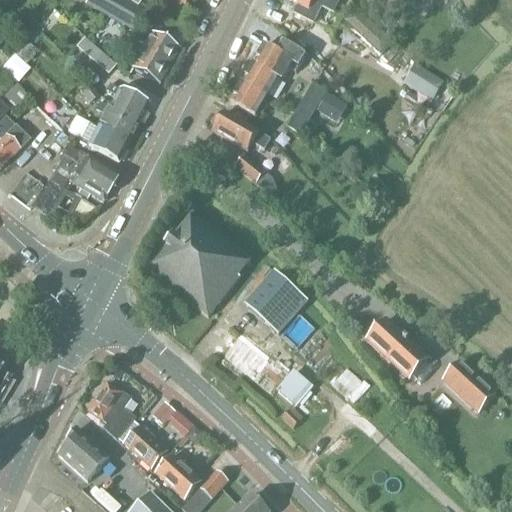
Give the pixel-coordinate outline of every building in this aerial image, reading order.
[(86,0),(85,2),(83,6),(132,34),(143,13),(120,0),(86,0)] [(283,0),(299,7),(294,16),(313,25),(321,8),(333,14),(340,0),(283,0)] [(357,11),(346,23),(382,55),(393,43),(357,11)] [(130,70),(158,86),(178,51),(151,35),(130,70)] [(75,48),(107,76),(116,67),(83,40),(75,48)] [(281,43),(274,53),(264,47),(253,66),(278,81),(282,83),(290,71),(295,74),(303,61),(289,47),(281,43)] [(26,44),(14,57),(25,67),(37,54),(26,44)] [(14,57),(1,71),(18,85),(30,71),(14,57)] [(399,82),(433,103),(445,83),(411,63),(399,82)] [(253,66),(241,85),(267,100),(278,81),(253,66)] [(77,86),(80,90),(79,91),(89,104),(97,98),(88,85),(85,81),(77,86)] [(0,103),(11,114),(31,95),(26,91),(18,85),(0,103)] [(267,100),(241,85),(230,105),(255,120),(259,113),(263,116),(268,107),(264,105),(267,100)] [(312,85),(302,100),(316,108),(325,93),(312,85)] [(108,111),(138,127),(149,107),(108,86),(105,93),(115,98),(109,110),(108,111)] [(302,100),(294,114),(308,122),(316,108),(302,100)] [(104,118),(98,131),(128,146),(138,127),(108,111),(109,110),(99,105),(94,113),(104,118)] [(212,134),(247,154),(252,145),(264,152),(270,141),(224,114),(212,134)] [(308,122),(294,114),(286,128),(299,136),(308,122)] [(128,146),(98,131),(93,139),(83,134),(79,141),(82,147),(118,166),(128,146)] [(0,143),(0,170),(19,152),(5,138),(0,143)] [(335,161),(353,177),(365,164),(346,148),(335,161)] [(78,154),(61,181),(70,187),(70,186),(79,192),(77,195),(87,201),(89,197),(102,205),(118,177),(78,154)] [(235,168),(263,191),(274,201),(280,194),(268,185),(272,181),(244,158),(235,168)] [(15,189),(27,202),(40,190),(28,177),(15,189)] [(148,271),(208,320),(241,280),(239,278),(251,263),(192,216),(148,271)] [(245,307),(277,337),(307,304),(274,274),(245,307)] [(366,343),(409,382),(412,379),(419,386),(431,373),(430,369),(425,364),(428,361),(385,322),(366,343)] [(222,357),(272,398),(287,380),(265,362),(268,358),(240,335),(222,357)] [(495,397),(460,364),(442,383),(478,416),(495,397)] [(354,404),(370,387),(348,367),(332,385),(354,404)] [(0,394),(10,378),(1,372),(0,371),(0,394)] [(277,392),(336,448),(353,430),(294,374),(277,392)] [(89,414),(111,429),(109,432),(120,441),(134,423),(121,413),(131,401),(107,386),(107,387),(105,386),(102,390),(104,392),(89,414)] [(167,402),(157,414),(185,440),(196,428),(167,402)] [(282,420),(293,431),(303,421),(292,410),(282,420)] [(119,443),(151,473),(167,455),(133,424),(119,443)] [(58,458),(88,485),(109,461),(76,431),(67,442),(70,445),(58,458)] [(154,476),(185,503),(201,484),(171,457),(154,476)] [(216,473),(201,491),(182,511),(202,511),(228,482),(216,473)] [(134,511),(167,511),(151,496),(134,511)] [(266,511),(260,505),(258,507),(251,499),(237,511),(266,511)]
